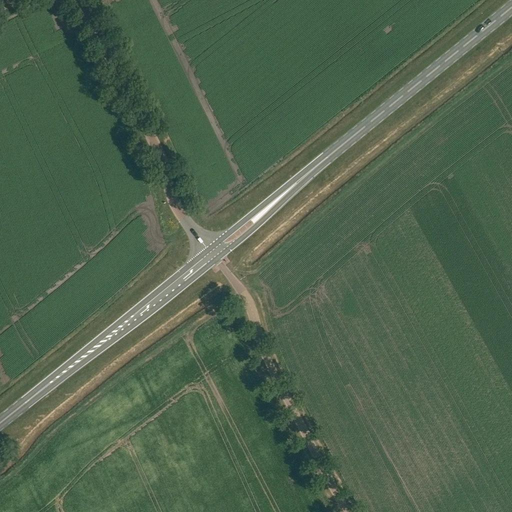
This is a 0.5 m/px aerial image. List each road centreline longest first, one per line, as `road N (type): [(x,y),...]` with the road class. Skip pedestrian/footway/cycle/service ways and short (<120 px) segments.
road 1 (primary): [(213,253),(511,7)]
road 2 (unclassified): [(213,253),(251,308),(268,365),(345,511)]
road 3 (tertiary): [(213,253),(170,197),(161,162),(79,0)]
road 4 (primary): [(0,423),(213,253)]
